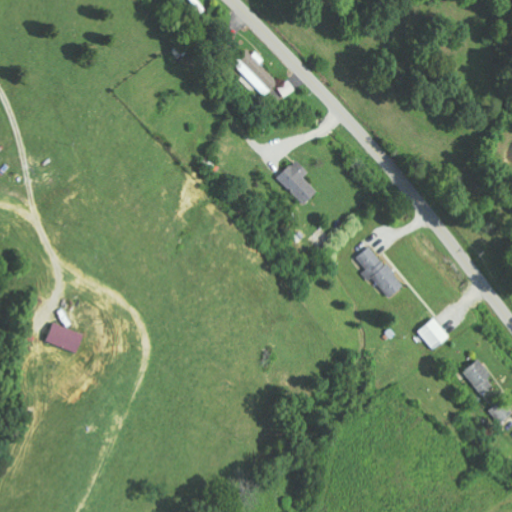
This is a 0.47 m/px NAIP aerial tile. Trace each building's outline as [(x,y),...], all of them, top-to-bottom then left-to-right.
[(261,64),(264,62),(251,48),(234,64),(264,97),(280,84),(261,64)] [(285,98),(297,90),(289,80),(278,88),(285,98)] [(306,205),(319,191),(304,177),(309,171),(297,159),(278,179),(306,205)] [(374,278),(393,298),(408,284),(371,245),(356,259),(373,278),(374,278)] [(433,351),(452,338),(438,318),(419,331),(433,351)] [(50,341),(80,354),(88,334),(58,322),(50,341)] [(498,381),(481,359),(464,372),(482,394),(498,381)] [(511,416),(511,409),(505,400),(490,410),(500,425),(511,416)]
